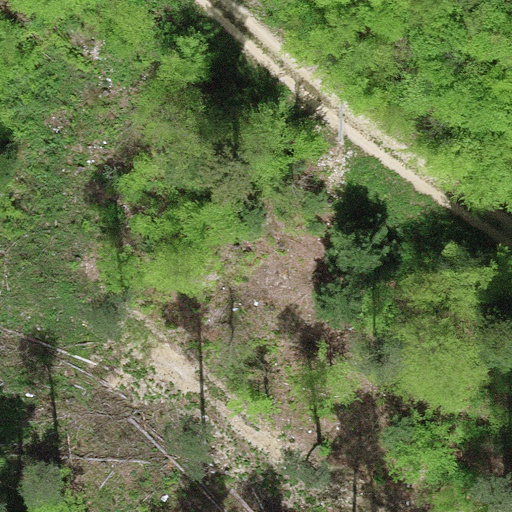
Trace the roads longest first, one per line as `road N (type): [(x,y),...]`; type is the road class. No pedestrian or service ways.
road 1 (track): [(511,231),(311,89),(213,0)]
road 2 (track): [(360,511),(319,494),(205,401),(76,280)]
